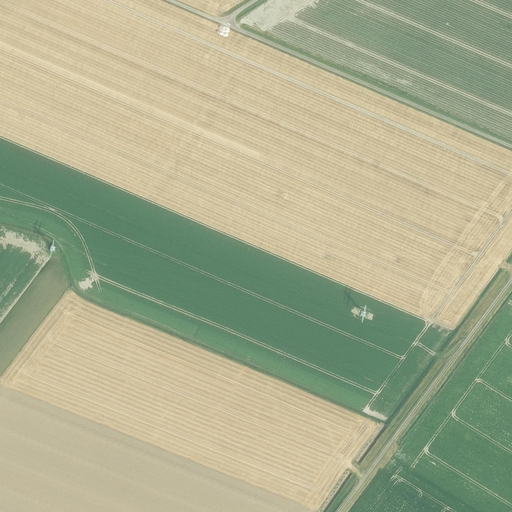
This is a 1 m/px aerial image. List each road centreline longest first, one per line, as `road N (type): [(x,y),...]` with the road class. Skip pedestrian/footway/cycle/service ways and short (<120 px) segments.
road 1 (track): [(511,146),(223,22)]
road 2 (track): [(337,511),(511,280)]
